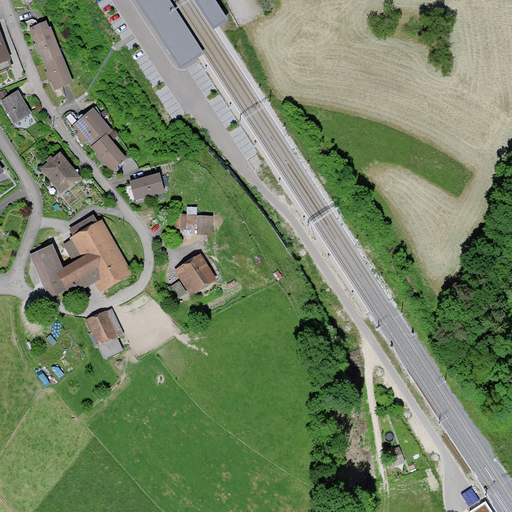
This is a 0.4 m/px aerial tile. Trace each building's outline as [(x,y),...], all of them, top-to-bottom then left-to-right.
[(169,0),(135,0),(181,70),(205,54),(169,0)] [(193,0),(214,31),(229,20),(215,0),(193,0)] [(43,63),(58,56),(45,23),(29,29),(43,63)] [(0,69),(15,63),(0,27),(0,69)] [(58,56),(43,63),(54,90),(70,84),(58,56)] [(5,100),(17,124),(35,115),(22,91),(5,100)] [(73,127),(93,150),(108,137),(113,133),(93,110),(73,127)] [(108,137),(93,150),(113,174),(128,161),(108,137)] [(40,167),(62,194),(84,176),(60,151),(40,167)] [(157,177),(127,185),(132,203),(162,195),(157,177)] [(188,212),(177,212),(177,229),(189,229),(189,224),(199,225),(198,229),(215,230),(216,213),(200,213),(200,205),(188,205),(188,212)] [(49,297),(72,288),(80,291),(96,282),(102,293),(134,273),(103,218),(70,236),(71,239),(64,242),(75,261),(63,267),(53,244),(31,254),(49,297)] [(244,241),(224,254),(245,288),(265,276),(244,241)] [(199,253),(173,270),(189,295),(216,279),(199,253)] [(124,336),(109,308),(88,320),(103,347),(124,336)] [(399,447),(386,452),(389,460),(402,455),(399,447)] [(492,511),(486,501),(469,511),(492,511)]
